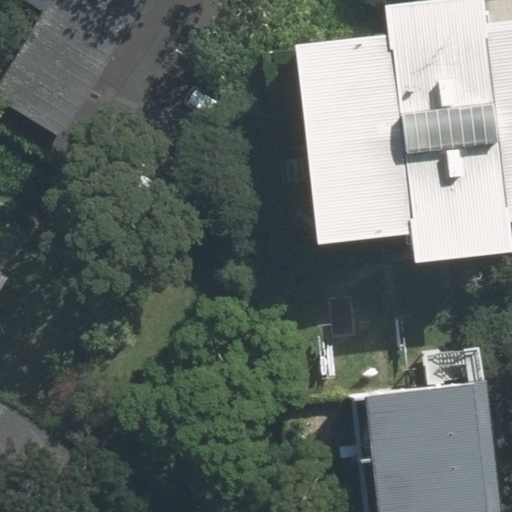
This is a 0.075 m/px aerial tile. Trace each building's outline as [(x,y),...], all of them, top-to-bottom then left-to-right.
[(46,0),(0,77),(0,97),(61,135),(145,0),(46,0)] [(18,0),(33,9),(38,0),(18,0)] [(398,0),(378,2),(382,35),(290,45),(311,239),(407,229),(410,259),(511,247),(511,234),(510,213),(511,212),(511,15),(484,19),(481,0),(398,0)] [(488,439),(480,377),(351,394),(360,456),(488,439)] [(8,511),(50,441),(0,412),(0,511),(8,511)] [(414,511),(497,501),(488,439),(360,456),(367,511),(414,511)] [(498,511),(497,501),(414,511),(498,511)]
